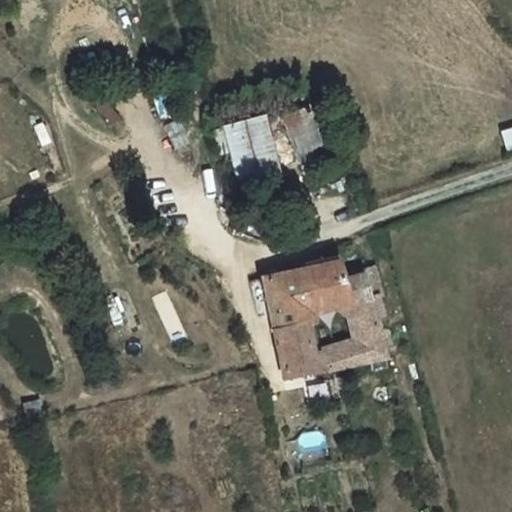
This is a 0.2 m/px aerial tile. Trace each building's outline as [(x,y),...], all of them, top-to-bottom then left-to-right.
[(318,119),(287,131),(298,159),(329,147),(318,119)] [(508,154),(511,152),(511,125),(501,129),(508,154)] [(256,183),(253,138),(219,141),(223,186),(256,183)] [(280,272),(293,313),(330,303),(323,280),(317,262),(280,272)] [(344,270),(345,273),(353,299),(364,295),(355,267),(344,270)] [(293,313),(280,272),(241,282),(268,384),(325,369),(318,339),(303,342),(295,344),(286,315),(293,313)] [(330,303),(340,334),(318,339),(325,369),(330,368),(371,357),(353,299),(345,273),(323,280),(330,303)]
